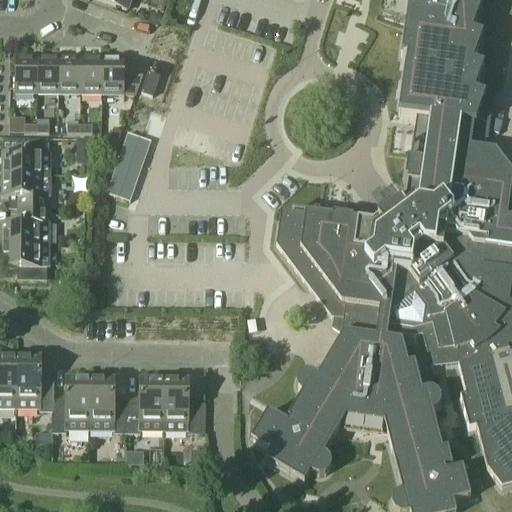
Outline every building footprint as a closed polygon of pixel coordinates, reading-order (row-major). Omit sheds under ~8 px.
[(130,0),(90,0),(90,1),(127,13),(131,0),(130,0)] [(267,415),(249,444),(270,456),(265,464),(274,469),(274,470),(303,487),(309,476),(312,478),(318,480),(324,479),(329,474),(330,468),(329,462),(325,458),(323,457),(344,421),(383,426),(401,495),(399,495),(394,498),(391,504),(391,510),(391,511),(453,511),(452,505),(469,501),(462,471),(444,475),(443,472),(451,470),(447,452),(441,453),(432,416),(437,413),(440,407),(440,401),(437,396),(431,393),(425,393),(421,394),(414,366),(407,367),(401,344),(386,342),(387,336),(413,340),(422,337),(430,369),(460,366),(460,369),(457,370),(465,400),(459,402),(468,435),(475,432),(486,474),(500,493),(511,490),(511,328),(511,327),(511,324),(511,221),(506,221),(511,178),(494,155),(470,151),(473,128),(475,128),(483,102),(484,100),(474,97),(483,71),(472,67),(482,40),(471,37),(481,10),(471,6),(472,0),(384,0),(383,2),(407,10),(400,59),(405,60),(397,117),(415,120),(413,139),(410,161),(407,161),(404,181),(406,181),(404,200),(403,202),(399,205),(398,206),(397,205),(393,203),(389,204),(378,212),(376,216),(377,220),(377,221),(376,222),(373,225),(371,225),(352,223),(352,220),(332,217),(332,220),(280,213),(275,248),(310,294),(331,322),(339,323),(336,337),(341,339),(317,379),(313,377),(307,375),(301,377),(297,381),(295,387),(297,393),(301,397),(287,421),(286,422),(287,422),(289,423),(287,426),(267,415)] [(149,19),(146,26),(157,30),(160,19),(154,17),(149,19)] [(36,97),(36,61),(14,61),(14,97),(36,97)] [(58,97),(58,61),(36,61),(36,97),(58,97)] [(79,98),(80,62),(58,61),(58,97),(79,98)] [(101,98),(101,62),(80,62),(79,98),(101,98)] [(123,98),(124,62),(101,62),(101,98),(123,98)] [(152,100),(159,80),(147,76),(140,96),(152,100)] [(48,124),(36,124),(36,128),(36,137),(48,137),(48,128),(48,124)] [(78,126),(66,125),(66,129),(66,137),(79,138),(79,129),(78,129),(78,126)] [(36,137),(36,128),(23,128),(23,137),(36,137)] [(91,138),(92,129),(79,129),(79,138),(91,138)] [(117,147),(121,134),(113,132),(109,144),(117,147)] [(127,136),(106,197),(129,205),(150,144),(127,136)] [(50,179),(50,157),(47,157),(47,143),(18,143),(18,156),(2,156),(2,179),(50,179)] [(50,202),(50,179),(2,179),(2,201),(17,201),(17,214),(47,214),(47,201),(50,202)] [(49,249),(50,227),(46,227),(47,214),(17,214),(17,226),(1,226),(1,249),(49,249)] [(49,271),(49,249),(1,249),(1,271),(17,271),(17,285),(46,285),(46,271),(49,271)] [(0,413),(15,414),(15,363),(0,362),(0,413)] [(53,406),(53,385),(40,384),(40,363),(15,363),(15,414),(39,414),(39,416),(51,417),(52,417),(52,406),(53,406)] [(89,436),(89,385),(65,385),(64,406),(53,406),(52,406),(52,417),(51,417),(51,438),(65,438),(65,435),(89,436)] [(126,439),(126,406),(114,406),(114,385),(89,385),(89,436),(112,436),(112,438),(126,439)] [(163,436),(163,386),(139,386),(138,407),(126,406),(126,439),(139,439),(139,436),(163,436)] [(200,439),(201,407),(188,407),(188,386),(163,386),(163,436),(186,437),(186,439),(200,439)]
